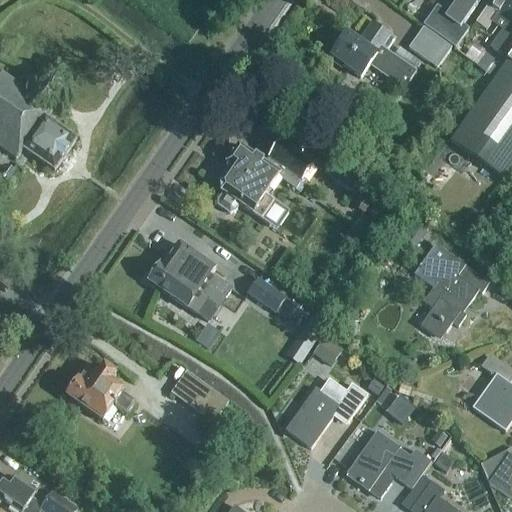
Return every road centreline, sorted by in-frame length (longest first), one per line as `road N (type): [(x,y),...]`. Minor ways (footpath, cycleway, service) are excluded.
road 1 (secondary): [(0,393),(277,0)]
road 2 (track): [(206,99),(68,0)]
